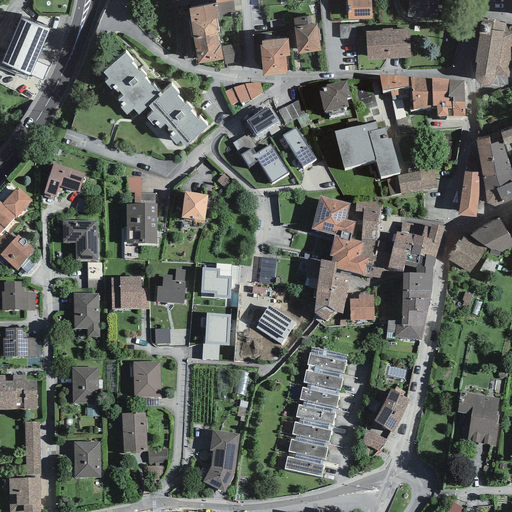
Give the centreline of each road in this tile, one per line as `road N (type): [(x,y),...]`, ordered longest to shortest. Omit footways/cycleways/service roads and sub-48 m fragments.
road 1 (residential): [(293,77),(175,167),(67,139)]
road 2 (residential): [(397,466),(450,227)]
road 3 (residential): [(45,271),(54,511)]
road 4 (tertiary): [(0,167),(54,92),(89,0)]
road 5 (residential): [(156,509),(176,460),(181,352),(155,352)]
road 6 (residential): [(120,2),(134,29),(169,58),(249,77)]
road 7 (residential): [(250,511),(388,487)]
road 8 (residential): [(450,227),(468,94)]
road 9 (residential): [(335,74),(467,76)]
